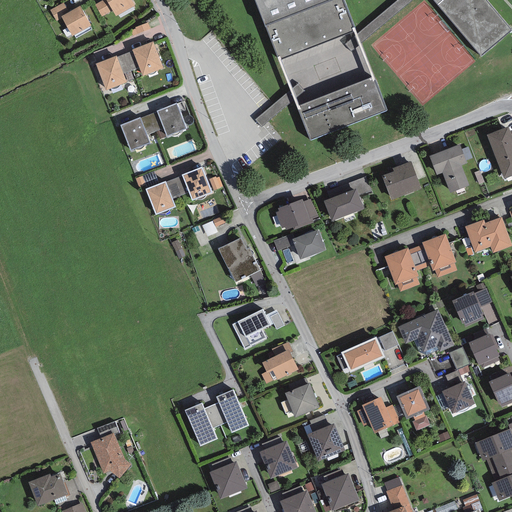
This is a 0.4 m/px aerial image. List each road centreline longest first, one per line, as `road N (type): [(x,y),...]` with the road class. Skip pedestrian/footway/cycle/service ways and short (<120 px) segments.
road 1 (residential): [(245,208),(341,404),(373,511)]
road 2 (residential): [(245,208),(486,111),(511,109)]
road 3 (residential): [(177,39),(245,208)]
road 4 (residential): [(99,511),(35,366)]
